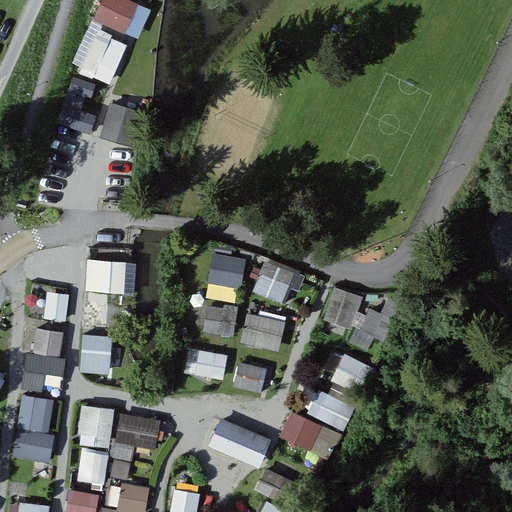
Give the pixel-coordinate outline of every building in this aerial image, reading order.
[(136,3),(129,0),(101,0),(93,20),(123,33),(136,3)] [(108,84),(125,45),(98,33),(80,72),(108,84)] [(139,111),(110,102),(100,137),(129,145),(139,111)] [(62,104),(56,122),(87,133),(93,115),(62,104)] [(244,258),(211,253),(206,281),(239,286),(244,258)] [(126,261),(86,259),(84,290),(124,292),(126,261)] [(293,273),(264,261),(253,289),(281,301),(293,273)] [(361,296),(333,287),(322,319),(350,329),(361,296)] [(68,295),(46,292),(42,319),(64,322),(68,295)] [(81,318),(119,320),(120,294),(82,293),(81,318)] [(406,306),(387,297),(368,333),(388,343),(406,306)] [(236,309),(206,305),(202,333),(233,337),(236,309)] [(285,322),(246,313),(239,342),(278,350),(285,322)] [(62,332),(36,328),(30,371),(56,375),(62,332)] [(111,336),(82,334),(79,372),(108,374),(111,336)] [(227,354),(198,349),(193,375),(222,380),(227,354)] [(374,368),(343,354),(330,381),(361,395),(374,368)] [(265,368),(237,361),(231,387),(259,393),(265,368)] [(354,407),(318,389),(306,413),(342,431),(354,407)] [(52,400),(20,395),(15,425),(47,431),(52,400)] [(114,408),(81,404),(77,434),(110,438),(114,408)] [(342,435),(290,411),(278,436),(330,460),(342,435)] [(158,419),(120,413),(115,443),(153,449),(158,419)] [(270,439),(219,418),(208,446),(258,467),(270,439)] [(54,435),(16,428),(11,455),(49,463),(54,435)] [(107,451),(81,448),(77,481),(103,484),(107,451)] [(304,487),(264,467),(253,488),(293,508),(304,487)] [(143,511),(147,486),(120,483),(116,511),(121,511),(143,511)] [(97,511),(101,495),(68,488),(63,511),(97,511)] [(196,511),(200,493),(174,489),(169,511),(196,511)] [(46,511),(47,505),(18,502),(16,511),(46,511)] [(285,511),(266,502),(260,511),(285,511)]
